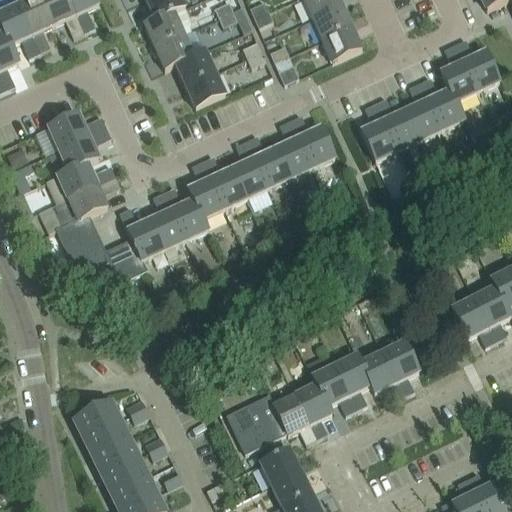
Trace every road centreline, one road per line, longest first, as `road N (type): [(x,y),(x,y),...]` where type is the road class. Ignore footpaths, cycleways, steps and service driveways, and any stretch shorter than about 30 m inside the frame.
road 1 (residential): [(0,114),(91,75),(141,180),(399,61)]
road 2 (residential): [(360,511),(331,454),(511,355)]
road 3 (residential): [(199,511),(143,382),(37,402)]
